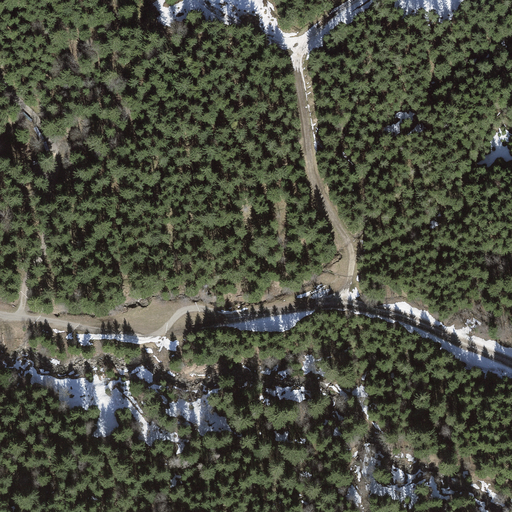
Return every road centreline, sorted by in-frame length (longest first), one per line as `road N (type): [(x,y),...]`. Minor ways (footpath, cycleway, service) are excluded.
road 1 (track): [(0,313),(159,337),(189,309),(254,314),(331,303)]
road 2 (track): [(331,303),(404,318),(511,371)]
